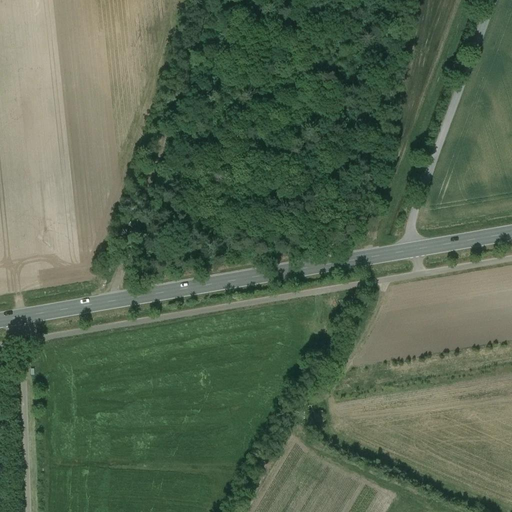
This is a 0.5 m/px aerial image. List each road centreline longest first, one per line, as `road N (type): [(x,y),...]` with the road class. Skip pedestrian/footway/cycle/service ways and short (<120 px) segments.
road 1 (primary): [(511,232),(0,320)]
road 2 (track): [(208,0),(115,300)]
road 3 (track): [(491,0),(412,222),(419,274)]
